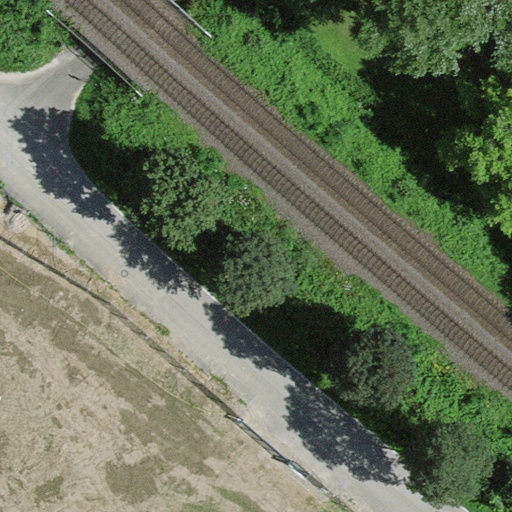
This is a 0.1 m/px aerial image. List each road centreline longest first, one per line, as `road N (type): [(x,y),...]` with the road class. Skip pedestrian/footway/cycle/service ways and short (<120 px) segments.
road 1 (residential): [(6,127),(434,511)]
road 2 (residential): [(6,127),(146,0)]
